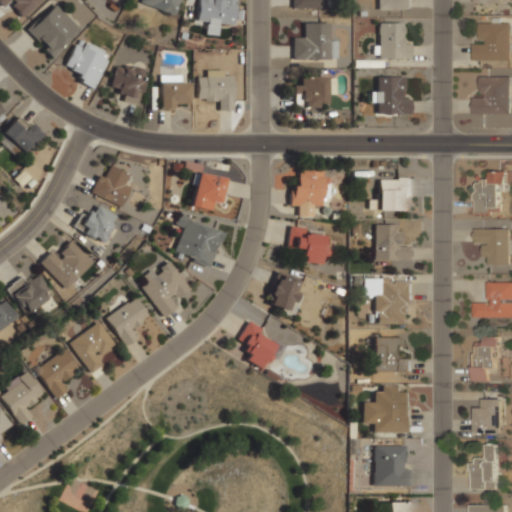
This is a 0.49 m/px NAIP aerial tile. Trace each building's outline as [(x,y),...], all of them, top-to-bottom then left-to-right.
[(39,0),(0,0),(0,6),(3,9),(9,2),(23,16),(39,0)] [(139,0),(138,4),(174,16),(179,0),(139,0)] [(232,26),(234,0),(197,0),(194,22),(205,23),(204,34),(219,35),(221,25),(232,26)] [(324,8),(323,0),(290,0),(290,8),(324,8)] [(409,10),(409,0),(376,0),(376,9),(409,10)] [(24,32),(50,58),(79,29),(53,3),(24,32)] [(334,39),(327,39),(327,22),(302,22),(302,34),(291,34),(291,60),(334,60),(334,39)] [(409,60),(409,42),(400,42),(400,22),(378,22),(378,60),(409,60)] [(473,62),(510,62),(510,24),(480,24),(480,44),(473,44),(473,62)] [(92,89),(109,55),(77,38),(64,63),(73,68),(69,77),(92,89)] [(109,86),(118,88),(115,99),(136,104),(145,70),(115,62),(109,86)] [(231,111),(231,70),(205,70),(205,77),(196,77),(196,101),(216,101),(216,111),(231,111)] [(291,86),(291,107),(325,107),(325,76),(301,76),(301,86),(291,86)] [(373,104),(376,104),(376,115),(409,115),(409,96),(401,96),(401,77),(373,77),(373,104)] [(511,114),(511,77),(481,77),(481,96),(472,96),(472,114),(511,114)] [(157,111),(176,111),(176,101),(187,101),(187,81),(157,81),(157,111)] [(22,154),(42,136),(21,113),(1,131),(22,154)] [(119,207),(129,186),(122,183),(126,174),(109,166),(104,176),(98,172),(88,192),(119,207)] [(288,206),(296,206),(296,216),(314,216),(314,206),(321,206),(320,171),(296,171),(296,186),(288,186),(288,206)] [(506,192),(506,171),(487,171),(486,182),(474,181),(473,213),(500,213),(500,192),(506,192)] [(222,176),(196,172),(191,207),(217,211),(222,176)] [(377,210),(409,210),(409,178),(377,178),(377,210)] [(71,229),(105,244),(118,215),(96,205),(91,214),(80,209),(71,229)] [(181,228),(173,254),(210,266),(222,229),(177,214),(173,226),(181,228)] [(373,260),(409,260),(409,242),(399,242),(399,224),(373,223),(373,260)] [(298,256),(303,257),(302,262),(320,265),(325,231),(289,227),(286,247),(299,249),(298,256)] [(509,228),(473,228),(473,244),(483,244),(483,265),(509,265),(509,228)] [(65,291),(92,264),(70,242),(55,257),(49,251),(37,263),(65,291)] [(161,318),(178,307),(172,298),(187,288),(167,260),(135,282),(161,318)] [(299,279),(276,271),(265,304),(288,312),(299,279)] [(4,289),(27,315),(52,293),(37,275),(28,282),(21,275),(4,289)] [(409,324),(410,277),(363,277),(363,298),(373,298),(373,324),(409,324)] [(511,318),(511,283),(486,283),(486,304),(472,304),(472,319),(511,318)] [(124,347),(138,336),(133,328),(149,317),(134,295),(103,317),(124,347)] [(0,304),(0,327),(15,316),(4,301),(0,304)] [(260,369),(275,345),(257,334),(261,329),(247,320),(241,329),(235,339),(248,348),(242,358),(260,369)] [(97,355),(113,345),(97,321),(66,341),(88,374),(103,364),(97,355)] [(372,372),(408,372),(408,358),(398,358),(398,336),(372,336),(372,372)] [(471,382),(499,382),(499,337),(480,337),(480,346),(471,346),(471,382)] [(32,370),(55,399),(68,389),(61,380),(79,367),(63,346),(32,370)] [(0,399),(19,425),(33,415),(27,406),(43,394),(26,371),(0,389),(0,399)] [(410,432),(410,393),(403,393),(403,385),(374,385),(374,402),(361,402),(361,422),(371,422),(371,432),(410,432)] [(502,433),(502,398),(483,398),(483,408),(474,408),(474,433),(502,433)] [(498,444),(488,444),(488,457),(470,457),(470,489),(498,489),(498,444)] [(409,485),(409,465),(401,465),(401,445),(372,445),(372,485),(409,485)] [(71,477),(58,500),(82,511),(87,511),(98,491),(71,477)] [(410,511),(410,501),(385,501),(385,511),(410,511)]
